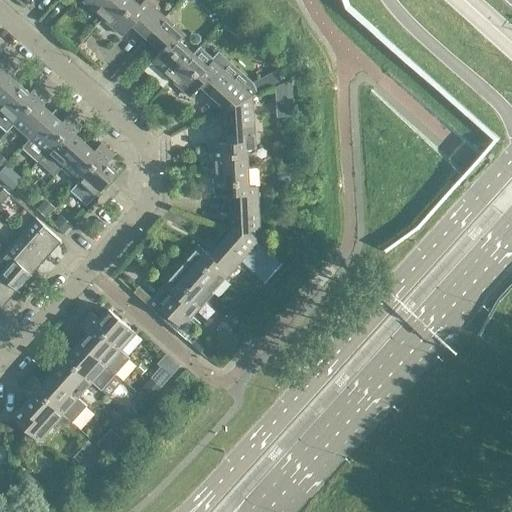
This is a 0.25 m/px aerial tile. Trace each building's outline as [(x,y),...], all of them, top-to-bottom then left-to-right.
[(83,0),(84,0),(103,18),(118,0),(83,0)] [(144,0),(140,5),(133,0),(118,0),(103,18),(122,35),(132,24),(147,37),(165,17),(146,0),(144,0)] [(165,17),(147,37),(162,50),(152,61),(171,78),(193,53),(180,41),(185,35),(165,17)] [(208,66),(193,53),(171,78),(190,96),(200,85),(226,108),(253,95),(213,60),(208,66)] [(0,74),(11,62),(5,56),(0,60),(0,74)] [(11,62),(0,74),(0,106),(20,84),(11,76),(18,68),(11,62)] [(14,124),(44,90),(37,84),(30,93),(20,84),(0,106),(0,125),(7,132),(14,124)] [(44,90),(14,124),(30,138),(52,113),(43,104),(50,96),(44,90)] [(253,95),(226,108),(228,142),(213,143),(214,169),(248,167),(247,149),(255,148),(253,95)] [(38,161),(76,119),(69,114),(62,122),(52,113),(30,138),(22,147),(38,161)] [(62,167),(85,142),(75,133),(83,125),(76,119),(38,161),(55,176),(62,167)] [(85,142),(62,167),(78,181),(108,148),(101,142),(94,150),(85,142)] [(108,148),(78,181),(95,196),(118,171),(107,162),(115,154),(108,148)] [(6,165),(0,172),(0,173),(14,184),(20,176),(6,165)] [(248,167),(214,169),(216,195),(231,194),(233,229),(260,239),(257,186),(249,186),(248,167)] [(0,202),(1,204),(10,194),(3,188),(0,192),(0,202)] [(53,223),(60,230),(66,223),(58,216),(53,223)] [(36,218),(21,234),(46,257),(61,240),(36,218)] [(225,278),(240,261),(263,281),(281,262),(258,241),(260,239),(233,229),(210,255),(198,245),(181,264),(206,287),(219,273),(225,278)] [(21,234),(7,251),(32,273),(46,257),(21,234)] [(32,273),(7,251),(0,258),(0,273),(17,289),(32,273)] [(206,287),(181,264),(146,303),(178,331),(182,327),(200,306),(194,301),(206,287)] [(17,289),(0,273),(0,303),(2,306),(17,289)] [(92,311),(86,318),(121,349),(136,333),(109,309),(100,319),(92,311)] [(231,331),(243,318),(232,309),(220,322),(231,331)] [(121,349),(86,318),(80,325),(88,332),(79,341),(115,373),(129,357),(121,349)] [(115,373),(79,341),(71,351),(63,344),(57,350),(92,382),(100,389),(115,373)] [(92,382),(57,350),(51,357),(59,364),(51,374),(77,398),(92,382)] [(77,398),(51,374),(42,383),(34,376),(28,382),(63,414),(72,422),(86,405),(77,398)] [(150,399),(161,386),(152,377),(143,387),(147,390),(144,393),(150,399)] [(63,414),(28,382),(22,389),(30,396),(21,406),(30,414),(21,425),(39,441),(63,414)]
